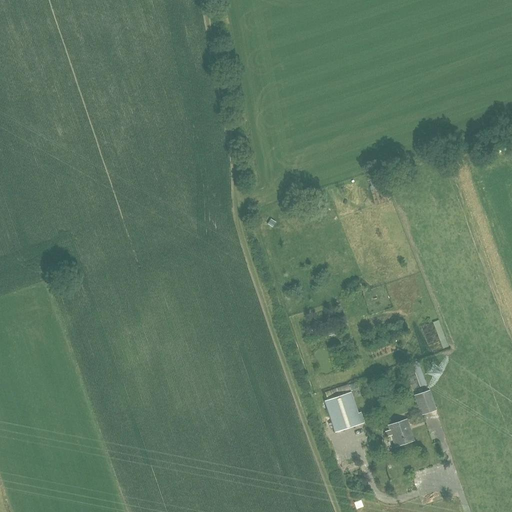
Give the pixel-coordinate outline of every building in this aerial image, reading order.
[(267,224),(272,227),(275,222),(271,219),(267,224)] [(432,323),(439,341),(445,339),(438,320),(432,323)] [(417,362),(411,364),(420,387),(426,385),(417,362)] [(350,390),(358,388),(356,382),(348,384),(350,390)] [(437,410),(430,390),(414,395),(421,416),(437,410)] [(361,424),(357,413),(350,392),(324,401),(335,433),(361,424)] [(407,419),(388,426),(395,447),(414,441),(407,419)]
